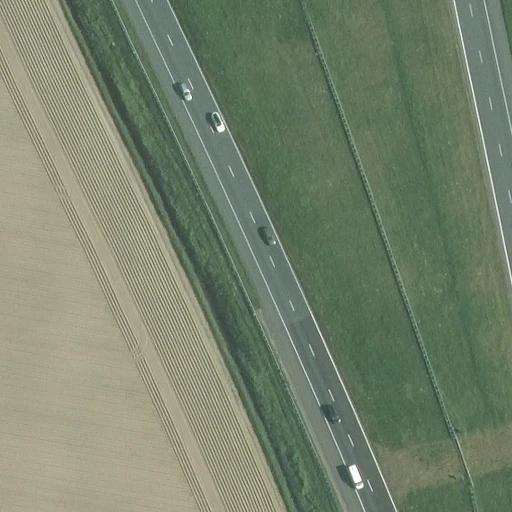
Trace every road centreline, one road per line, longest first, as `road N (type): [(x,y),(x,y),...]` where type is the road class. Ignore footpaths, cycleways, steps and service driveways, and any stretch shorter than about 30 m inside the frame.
road 1 (track): [(317,511),(84,0)]
road 2 (motorway): [(149,0),(378,511)]
road 3 (motorway): [(511,216),(467,0)]
